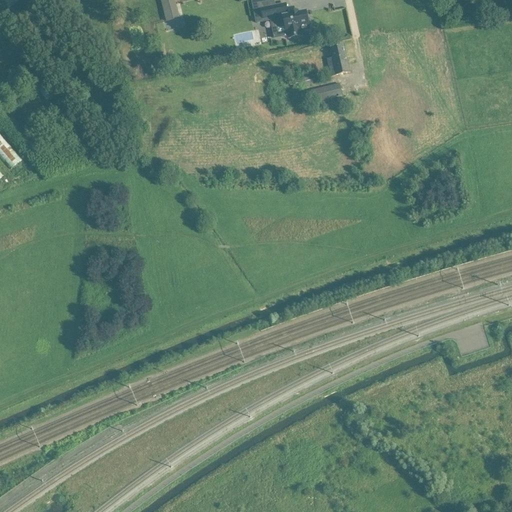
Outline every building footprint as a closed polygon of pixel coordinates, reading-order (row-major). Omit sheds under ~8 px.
[(174,0),(161,0),(167,20),(179,17),(174,0)] [(309,19),(307,12),(300,14),(299,12),(292,13),(293,15),(288,16),(288,14),(289,14),(287,4),(263,9),(265,19),(275,17),(277,26),(286,24),(288,34),(290,33),(291,38),(303,36),(302,31),(311,29),(310,26),(312,26),(311,19),(309,19)] [(350,73),(344,45),(330,48),(332,58),(327,59),(331,77),(350,73)] [(24,66),(22,75),(30,77),(32,68),(24,66)] [(315,83),(312,73),(281,80),(283,91),(315,83)] [(343,96),(340,84),(296,95),(299,106),(330,99),(340,97),(340,96),(343,96)] [(0,134),(0,157),(10,169),(22,159),(0,134)]
